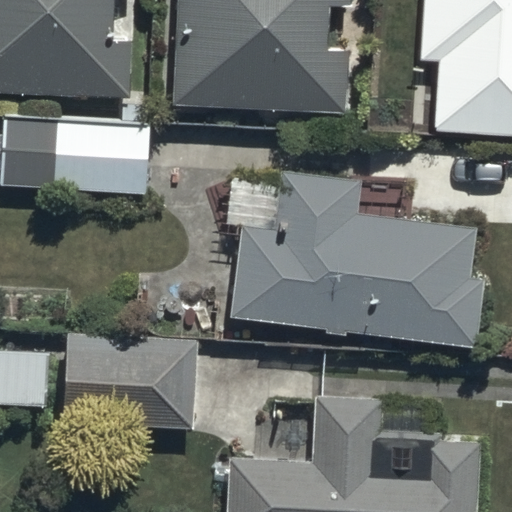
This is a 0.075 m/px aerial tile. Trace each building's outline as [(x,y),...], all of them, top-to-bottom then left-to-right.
[(0,0),(0,83),(130,87),(132,36),(111,36),(112,0),(0,0)] [(176,0),(172,99),(346,107),(348,45),(327,44),(329,0),(176,0)] [(511,130),(511,0),(422,0),(420,50),(438,50),(435,128),(511,130)] [(3,107),(0,159),(0,179),(145,188),(149,100),(121,98),(120,113),(3,107)] [(237,212),(225,304),(476,337),(485,269),(471,267),(476,224),(357,208),(361,175),(302,167),(300,182),(286,180),(281,218),(237,212)] [(195,334),(64,329),(60,417),(192,422),(195,334)] [(44,343),(0,342),(0,396),(43,397),(44,343)] [(229,449),(225,511),(475,511),(480,431),(427,429),(429,393),(315,387),(311,453),(229,449)]
